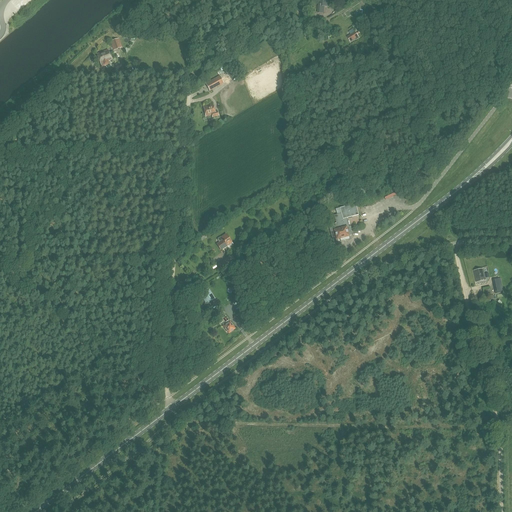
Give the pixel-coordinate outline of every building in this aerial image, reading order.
[(323,13),(324,11),(324,6),(329,6),(329,0),(319,0),(319,4),(318,4),(318,9),(318,13),(323,13)] [(358,31),(356,33),(355,32),(348,37),(351,41),(358,37),(357,35),(360,33),(358,31)] [(114,50),(122,47),(119,38),(110,41),(114,50)] [(107,61),(112,59),(108,50),(97,54),(100,64),(102,63),(103,66),(108,64),(107,61)] [(210,91),(224,83),(220,76),(206,84),(210,91)] [(212,117),(219,116),(218,111),(215,111),(213,105),(203,107),(206,116),(212,115),(212,117)] [(356,204),(340,208),(336,209),(337,215),(335,215),(337,223),(329,225),(334,243),(350,238),(349,236),(352,235),(347,218),(359,215),(356,204)] [(248,220),(245,216),(240,221),(243,225),(248,220)] [(226,234),(221,237),(220,237),(218,239),(218,240),(219,242),(219,243),(217,244),(221,250),(227,246),(232,242),(226,234)] [(221,269),(235,260),(232,255),(218,264),(221,269)] [(476,282),(486,280),(483,269),(474,271),(476,282)] [(495,294),(503,293),(500,278),(492,279),(494,286),(495,294)] [(211,301),(207,294),(205,290),(200,293),(202,296),(206,304),(211,301)] [(229,333),(235,328),(229,322),(228,321),(228,320),(225,316),(222,319),(224,321),(222,323),(224,326),(229,333)]
